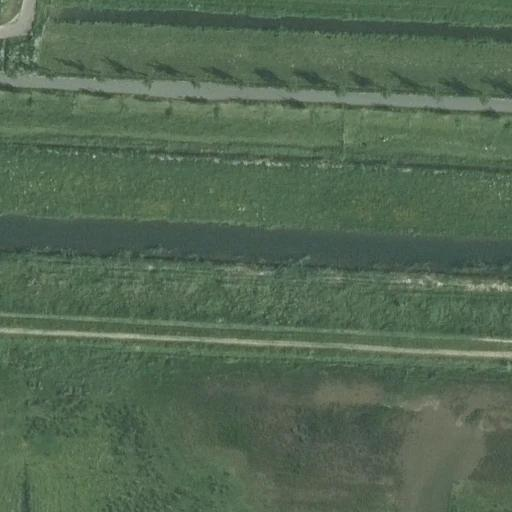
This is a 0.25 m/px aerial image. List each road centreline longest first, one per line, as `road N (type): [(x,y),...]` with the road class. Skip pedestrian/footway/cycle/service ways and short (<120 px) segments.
road 1 (unclassified): [(0,81),(511,106)]
road 2 (unknown): [(0,332),(511,356)]
